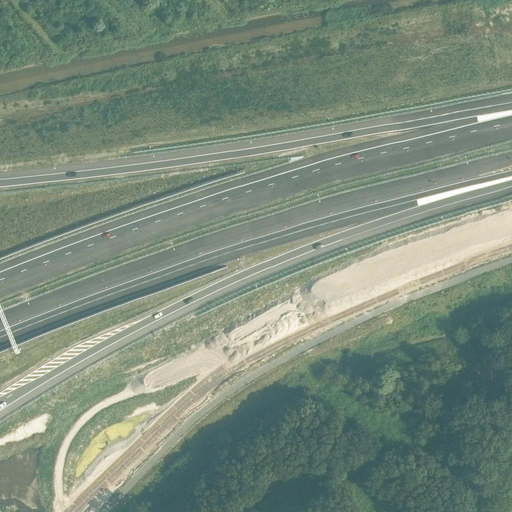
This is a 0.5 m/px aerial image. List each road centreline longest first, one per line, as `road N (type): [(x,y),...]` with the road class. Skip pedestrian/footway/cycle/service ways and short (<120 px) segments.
road 1 (motorway): [(0,404),(210,292),(324,243),(511,183)]
road 2 (motorway): [(0,327),(184,259),(511,163)]
road 3 (motorway): [(511,127),(276,187),(0,284)]
road 4 (motorway): [(511,107),(309,143),(0,182)]
